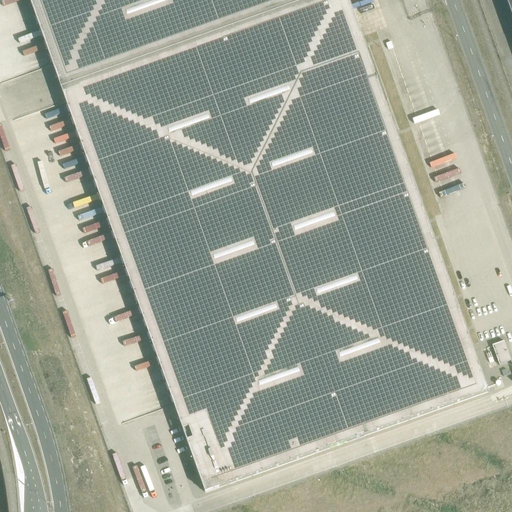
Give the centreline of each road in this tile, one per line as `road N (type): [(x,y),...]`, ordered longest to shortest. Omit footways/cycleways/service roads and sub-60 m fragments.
road 1 (tertiary): [(61,511),(56,472),(0,306)]
road 2 (unclassified): [(452,0),(511,167)]
road 3 (tertiary): [(0,386),(34,511)]
